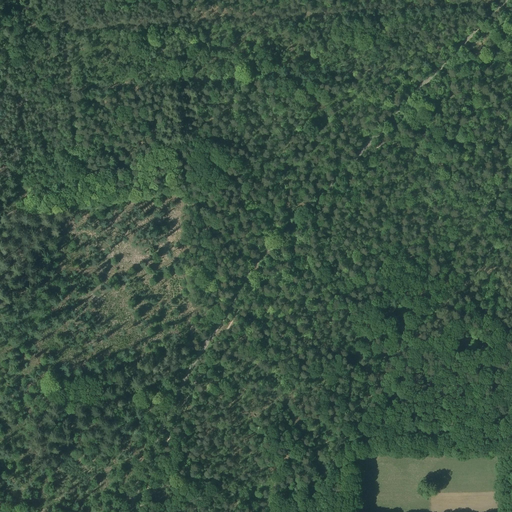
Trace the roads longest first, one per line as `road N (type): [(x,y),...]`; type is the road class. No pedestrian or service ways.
road 1 (unclassified): [(128,511),(171,405),(249,269),(507,0)]
road 2 (track): [(503,2),(63,27),(61,0)]
road 3 (track): [(511,214),(473,273),(385,358),(363,408),(285,511)]
road 4 (track): [(63,27),(74,204),(0,210)]
road 5 (track): [(511,430),(427,424),(363,408)]
